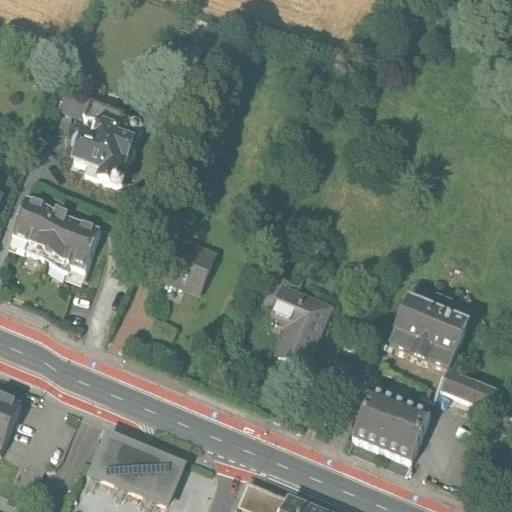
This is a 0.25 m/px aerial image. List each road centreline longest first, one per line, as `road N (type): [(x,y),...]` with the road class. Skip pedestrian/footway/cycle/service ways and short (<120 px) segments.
road 1 (primary): [(0,351),(239,452)]
road 2 (primary): [(239,452),(383,511)]
